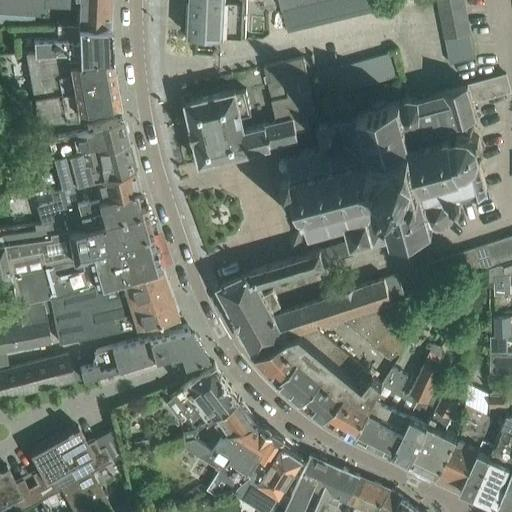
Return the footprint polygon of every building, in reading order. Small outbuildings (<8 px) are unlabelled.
[(109,27),(110,0),(0,0),(0,22),(34,23),(35,14),(45,14),(45,5),(79,6),(78,23),(57,22),(57,26),(109,27)] [(245,39),(247,0),(189,0),(188,35),(224,37),(224,36),(244,37),(244,39),(245,39)] [(279,0),(282,9),(283,9),(319,0),(279,0)] [(437,0),(440,12),(466,7),(464,0),(437,0)] [(442,24),(468,19),(466,7),(440,12),(442,24)] [(446,37),(471,32),(468,19),(442,24),(445,37),(446,37)] [(110,58),(109,27),(57,26),(57,37),(34,38),(35,51),(35,52),(66,51),(67,56),(79,55),(80,61),(110,58)] [(448,49),(473,44),(471,32),(446,37),(448,49)] [(476,57),(473,44),(448,49),(450,62),(476,57)] [(114,80),(110,58),(80,61),(79,55),(67,56),(66,51),(35,52),(35,51),(26,52),(26,53),(34,96),(5,102),(6,119),(22,117),(22,123),(80,117),(79,110),(118,103),(114,80)] [(390,51),(378,54),(385,78),(397,75),(390,51)] [(378,54),(366,57),(373,82),(385,78),(378,54)] [(306,112),(316,109),(304,56),(265,65),(268,74),(272,73),(273,80),(269,81),(278,119),(306,112)] [(366,57),(354,61),(361,85),(373,82),(366,57)] [(354,61),(342,64),(349,89),(361,85),(354,61)] [(342,64),(330,68),(337,92),(349,89),(342,64)] [(330,68),(318,71),(325,96),(337,92),(330,68)] [(487,191),(479,160),(482,149),(480,137),(472,131),(477,114),(478,114),(474,100),(511,89),(506,73),(424,96),(409,94),(401,100),(401,98),(318,121),(323,139),(287,149),(288,152),(285,153),(286,154),(283,154),(279,159),(279,165),(282,169),(285,171),(283,172),(296,220),(305,217),(309,231),(306,232),(307,234),(310,233),(310,236),(312,235),(312,232),(328,228),(329,231),(332,230),(332,227),(346,223),(349,238),(351,237),(352,241),(354,241),(355,245),(391,235),(392,236),(406,232),(410,244),(423,240),(419,227),(434,224),(433,222),(441,223),(442,226),(444,225),(443,222),(451,217),(454,217),(454,215),(452,215),(453,207),(454,207),(455,208),(456,208),(457,208),(458,207),(459,207),(460,207),(460,206),(461,205),(461,204),(461,203),(460,198),(487,191)] [(238,91),(237,89),(186,101),(200,162),(250,151),(250,150),(299,138),(297,130),(309,127),(306,112),(278,119),(246,126),(243,113),(252,112),(246,88),(238,91)] [(128,139),(121,115),(87,124),(88,126),(49,136),(53,153),(109,139),(110,144),(128,139)] [(135,166),(128,139),(110,144),(109,139),(53,153),(60,183),(91,174),(92,177),(95,176),(135,166)] [(55,200),(38,205),(43,222),(47,221),(53,218),(80,209),(77,199),(89,196),(89,197),(99,194),(100,196),(140,185),(135,166),(95,176),(92,177),(91,174),(60,183),(51,186),(55,200)] [(100,221),(146,207),(140,185),(100,196),(99,194),(89,197),(89,196),(77,199),(80,209),(53,218),(47,221),(48,228),(4,234),(6,244),(7,249),(50,240),(50,234),(100,221)] [(0,263),(101,245),(151,232),(152,232),(146,207),(100,221),(50,234),(50,240),(7,249),(0,249),(0,263)] [(54,297),(161,265),(151,232),(101,245),(0,263),(0,285),(13,284),(21,320),(22,322),(46,318),(45,311),(46,311),(43,299),(54,296),(54,297)] [(511,258),(511,247),(508,236),(498,240),(505,261),(511,258)] [(354,250),(352,241),(351,237),(349,238),(342,240),(299,254),(253,269),(252,267),(221,283),(235,311),(234,311),(241,325),(242,324),(256,352),(289,336),(319,326),(344,317),(398,300),(409,296),(409,294),(439,284),(431,263),(431,260),(429,261),(384,276),(363,284),(276,313),(274,309),(282,305),(274,290),(266,294),(260,282),(326,261),(325,259),(354,250)] [(505,261),(498,240),(486,244),(493,266),(505,261)] [(493,266),(486,244),(475,248),(482,270),(490,267),(493,266)] [(482,270),(475,248),(464,251),(472,273),(482,270)] [(472,273),(464,251),(453,255),(461,277),(466,275),(472,273)] [(461,277),(453,255),(442,259),(449,281),(461,277)] [(511,258),(505,261),(493,266),(490,267),(490,280),(495,279),(494,275),(511,274),(510,272),(511,271),(511,258)] [(449,281),(442,259),(431,263),(439,284),(449,281)] [(161,268),(161,265),(54,297),(54,296),(43,299),(46,311),(51,309),(59,341),(94,334),(146,322),(178,314),(161,268)] [(490,283),(490,280),(490,267),(482,270),(472,273),(466,275),(466,285),(490,283)] [(511,291),(511,274),(494,275),(495,279),(495,293),(511,291)] [(404,330),(409,296),(398,300),(398,305),(400,305),(395,324),(404,330)] [(398,305),(398,300),(344,317),(381,348),(395,324),(400,305),(398,305)] [(511,334),(511,315),(495,315),(496,334),(511,334)] [(21,320),(8,322),(12,348),(22,346),(50,342),(47,322),(46,318),(22,322),(21,320)] [(207,354),(187,324),(97,348),(94,353),(96,362),(77,367),(80,377),(94,373),(118,366),(168,350),(172,364),(207,354)] [(411,334),(404,330),(395,324),(381,348),(396,361),(411,334)] [(383,380),(369,368),(319,326),(289,336),(256,352),(272,369),(279,376),(324,414),(337,420),(344,424),(358,432),(383,383),(387,385),(395,367),(393,365),(383,380)] [(412,459),(445,392),(444,391),(442,393),(433,389),(443,368),(442,345),(434,341),(411,390),(407,392),(405,392),(402,387),(409,373),(395,367),(387,385),(383,383),(358,432),(412,459)] [(491,341),(491,352),(507,352),(507,342),(491,341)] [(511,372),(511,351),(507,352),(491,352),(491,357),(491,372),(505,372),(511,372)] [(0,399),(80,377),(77,367),(72,368),(67,352),(0,369),(0,399)] [(240,396),(214,361),(173,392),(175,394),(167,400),(179,416),(183,413),(186,416),(189,414),(199,427),(206,422),(211,418),(206,412),(210,409),(205,404),(215,396),(220,402),(227,397),(232,403),(240,396)] [(507,393),(505,372),(491,372),(491,402),(490,402),(490,405),(507,405),(507,393)] [(459,433),(458,433),(446,427),(460,399),(445,392),(412,459),(439,473),(459,433)] [(258,420),(240,396),(232,403),(227,397),(220,402),(215,396),(205,404),(210,409),(206,412),(211,418),(206,422),(218,436),(222,433),(258,420)] [(492,414),(466,401),(466,416),(458,433),(459,433),(439,473),(463,485),(484,440),(485,436),(483,435),(492,414)] [(511,468),(511,412),(508,411),(495,441),(496,442),(475,491),(493,500),(498,500),(511,468)] [(251,465),(274,430),(258,420),(222,433),(218,436),(220,440),(214,449),(196,437),(179,441),(220,468),(207,487),(216,492),(236,486),(249,476),(251,465)] [(70,426),(52,436),(94,511),(114,511),(91,470),(112,459),(104,444),(99,447),(94,437),(87,441),(78,425),(71,428),(70,426)] [(236,486),(234,488),(269,510),(272,505),(304,455),(283,441),(285,438),(274,430),(251,465),(249,476),(236,486)] [(94,511),(52,436),(33,446),(34,449),(30,451),(39,468),(31,472),(36,481),(32,484),(40,497),(60,486),(74,511),(94,511)] [(496,442),(495,441),(491,440),(491,439),(485,436),(484,440),(463,485),(475,491),(496,442)] [(154,437),(134,441),(135,448),(155,444),(154,437)] [(323,478),(330,461),(311,453),(292,493),(283,511),(303,511),(308,500),(309,500),(318,476),(323,478)] [(353,502),(365,476),(330,461),(323,478),(318,476),(309,500),(308,500),(303,511),(322,511),(329,499),(338,502),(340,497),(352,501),(353,502)] [(0,511),(20,511),(18,508),(40,497),(32,484),(28,486),(23,477),(15,481),(6,464),(0,467),(0,511)] [(511,468),(498,500),(511,506),(511,468)] [(393,510),(402,496),(391,488),(370,479),(365,476),(353,502),(369,511),(375,511),(381,503),(392,510),(393,510)] [(427,511),(402,496),(393,510),(392,510),(391,511),(427,511)]
